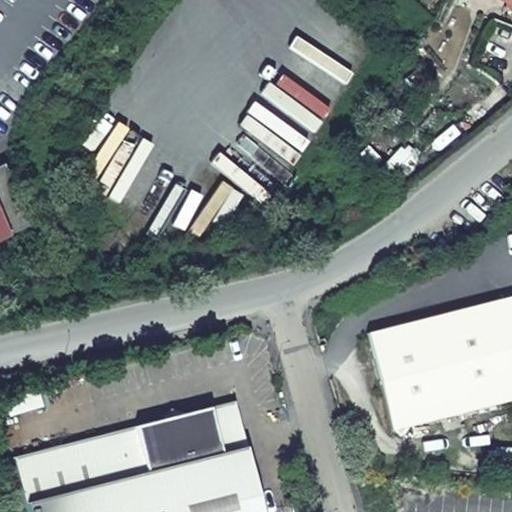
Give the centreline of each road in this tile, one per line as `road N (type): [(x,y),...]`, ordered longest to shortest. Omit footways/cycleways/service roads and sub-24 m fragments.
road 1 (residential): [(511,131),(382,235),(279,291),(0,356)]
road 2 (unknown): [(188,0),(204,71),(174,172)]
